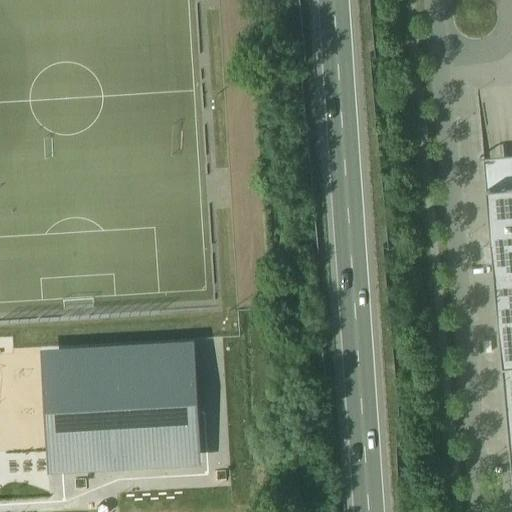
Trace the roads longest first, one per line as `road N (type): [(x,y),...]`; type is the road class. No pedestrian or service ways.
road 1 (primary): [(338,0),(371,511)]
road 2 (residential): [(479,511),(440,35)]
